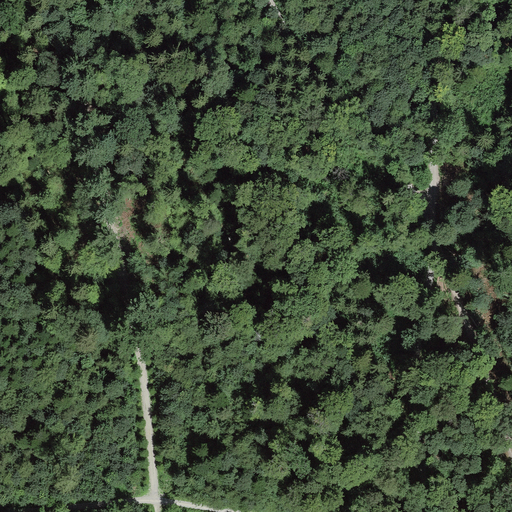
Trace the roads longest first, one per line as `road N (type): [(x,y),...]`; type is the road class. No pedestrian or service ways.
road 1 (track): [(511,451),(435,221),(265,0)]
road 2 (track): [(432,0),(435,221),(411,401),(423,511)]
road 3 (track): [(155,500),(138,356),(57,0)]
road 4 (track): [(248,511),(155,500),(0,510)]
